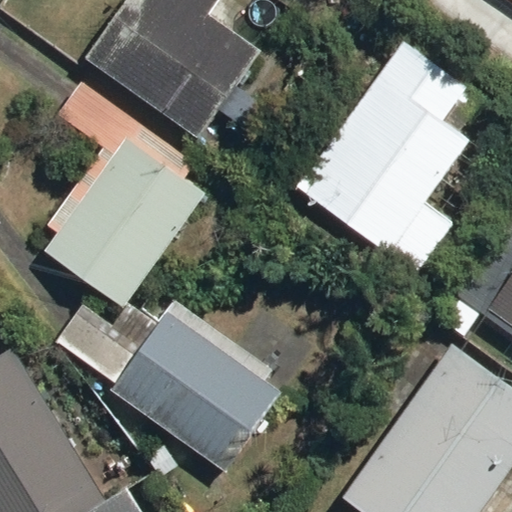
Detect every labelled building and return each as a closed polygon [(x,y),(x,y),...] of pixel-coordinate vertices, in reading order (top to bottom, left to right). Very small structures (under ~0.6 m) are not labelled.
[(213,9),(219,0),(134,0),(97,53),(208,133),(268,49),(213,9)] [(503,98),(411,36),(308,189),(426,268),(461,216),(435,199),(503,98)] [(52,224),(65,234),(55,246),(133,309),(141,299),(221,199),(191,176),(203,162),(93,73),(67,106),(116,145),(52,224)] [(511,287),(484,326),(511,345),(511,287)] [(125,319),(113,309),(106,317),(87,302),(63,333),(233,469),(302,384),(185,290),(164,317),(141,299),(133,309),(125,319)] [(488,511),(511,478),(511,372),(463,338),(357,493),(384,511),(488,511)] [(21,348),(0,360),(0,511),(156,511),(137,480),(111,496),(21,348)]
